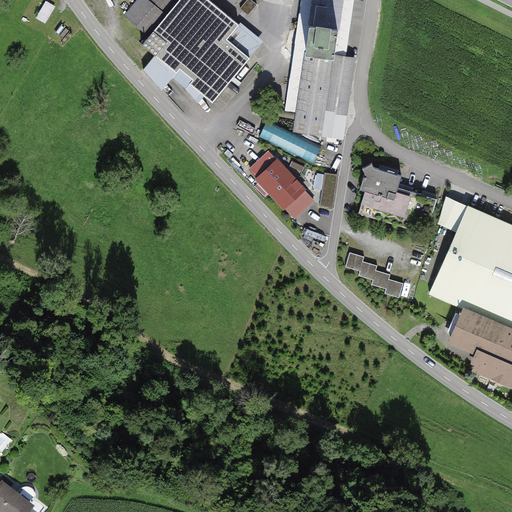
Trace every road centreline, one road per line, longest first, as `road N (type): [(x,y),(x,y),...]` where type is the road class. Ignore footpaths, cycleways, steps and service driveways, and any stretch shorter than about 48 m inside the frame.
road 1 (tertiary): [(511,419),(348,300),(177,124),(75,0)]
road 2 (track): [(0,255),(215,376),(511,505)]
road 3 (residential): [(376,0),(362,97),(367,126),(410,158),(511,202)]
